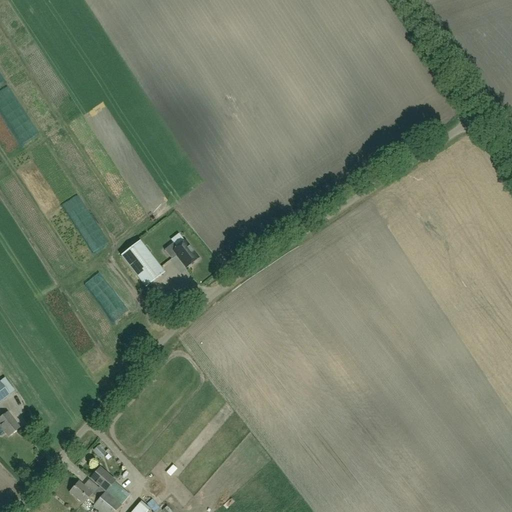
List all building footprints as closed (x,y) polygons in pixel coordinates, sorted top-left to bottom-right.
[(121,257),(146,288),(164,273),(140,242),(121,257)] [(186,268),(199,259),(185,242),(177,249),(173,244),(164,251),(172,260),(177,256),(186,268)] [(0,402),(9,395),(0,383),(0,402)] [(0,435),(1,436),(5,433),(8,437),(20,428),(8,413),(1,418),(0,418),(0,435)] [(101,447),(96,451),(103,459),(107,456),(101,447)] [(115,481),(100,468),(90,479),(99,487),(105,492),(113,499),(120,492),(112,485),(115,481)] [(123,495),(120,492),(113,499),(105,492),(99,487),(93,494),(79,482),(74,488),(69,493),(83,505),(88,499),(95,505),(93,507),(99,511),(115,511),(130,496),(126,492),(123,495)] [(150,511),(152,511),(143,503),(134,511),(150,511)]
